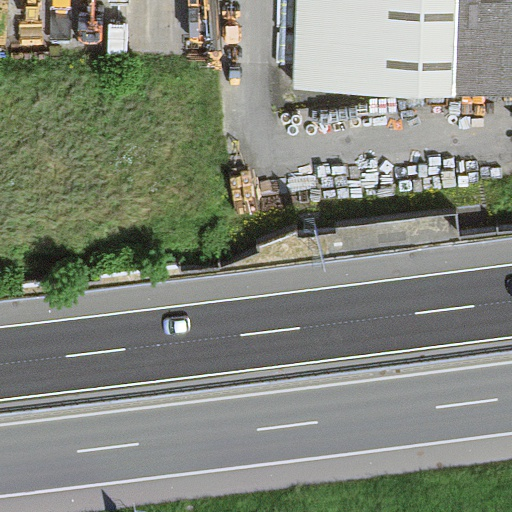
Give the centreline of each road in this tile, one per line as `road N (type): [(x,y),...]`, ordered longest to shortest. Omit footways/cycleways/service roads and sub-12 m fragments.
road 1 (motorway): [(511,300),(0,364)]
road 2 (motorway): [(0,460),(511,397)]
